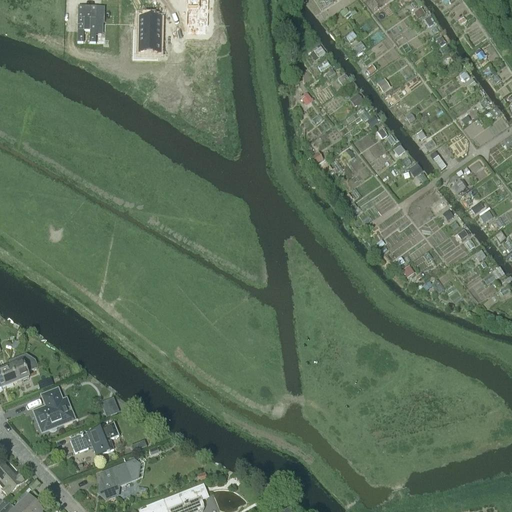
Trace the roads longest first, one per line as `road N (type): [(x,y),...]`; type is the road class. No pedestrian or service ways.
road 1 (track): [(411,511),(396,483),(304,397),(255,396),(189,354),(150,360),(0,250)]
road 2 (track): [(356,511),(304,452),(237,421),(150,360)]
